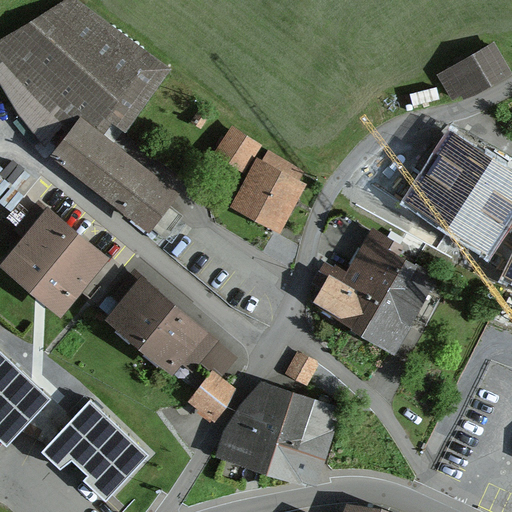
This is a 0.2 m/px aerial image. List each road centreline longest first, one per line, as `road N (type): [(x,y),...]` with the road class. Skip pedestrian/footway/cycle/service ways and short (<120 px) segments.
road 1 (residential): [(286,321),(316,216),(361,152),(399,127),(456,113),(511,83)]
road 2 (residential): [(6,142),(267,351)]
road 3 (residential): [(286,321),(405,440),(426,511)]
road 4 (residential): [(164,511),(267,351)]
road 5 (unclassified): [(238,511),(317,497),(372,497),(415,511)]
